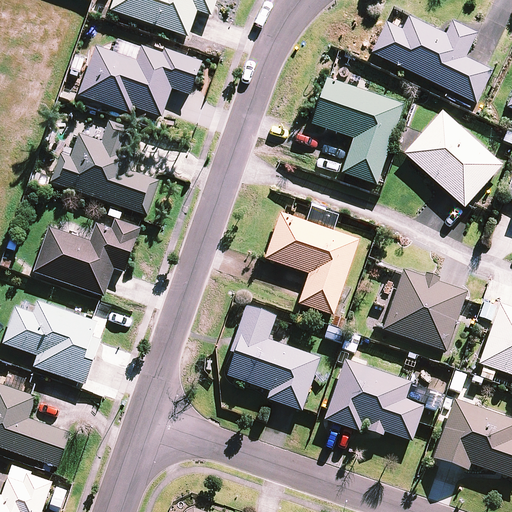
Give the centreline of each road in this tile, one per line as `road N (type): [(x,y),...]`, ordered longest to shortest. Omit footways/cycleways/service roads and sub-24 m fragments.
road 1 (residential): [(145,421),(269,51),(299,0)]
road 2 (residential): [(412,511),(145,421)]
